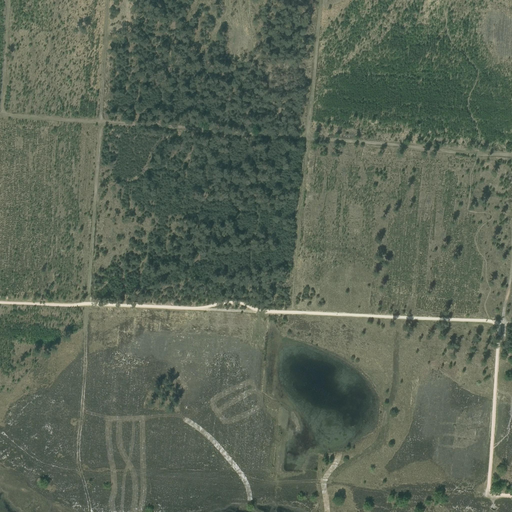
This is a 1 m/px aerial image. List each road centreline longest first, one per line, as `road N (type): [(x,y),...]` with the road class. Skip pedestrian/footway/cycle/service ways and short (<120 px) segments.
road 1 (track): [(496,322),(0,302)]
road 2 (track): [(108,0),(84,306)]
road 3 (track): [(0,115),(303,138)]
road 4 (track): [(303,138),(511,156)]
road 5 (track): [(511,497),(488,496),(502,324)]
road 6 (track): [(292,313),(303,138)]
road 7 (track): [(303,138),(316,0)]
road 8 (track): [(502,324),(511,191)]
